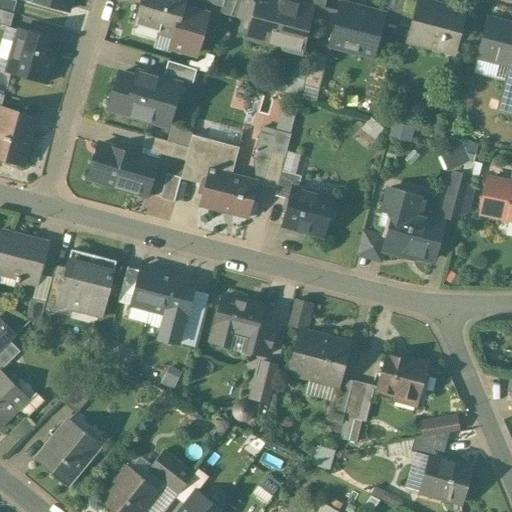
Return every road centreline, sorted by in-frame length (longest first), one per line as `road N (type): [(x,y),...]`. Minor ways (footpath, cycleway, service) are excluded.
road 1 (residential): [(440,303),(0,193)]
road 2 (residential): [(440,303),(511,488)]
